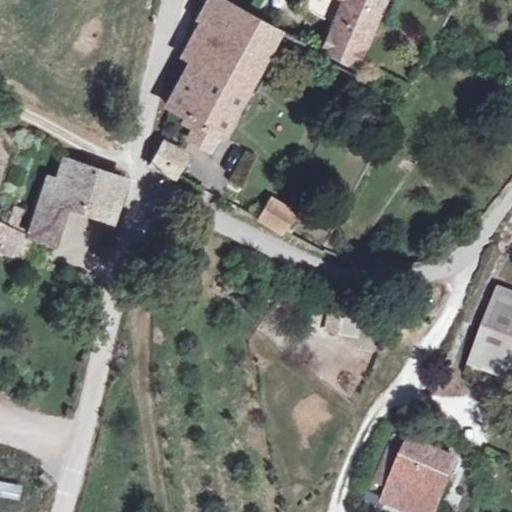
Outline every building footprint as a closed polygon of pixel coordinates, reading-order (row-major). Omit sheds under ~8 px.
[(199,121),(194,130),(190,138),(212,151),(217,143),(225,134),(280,30),(225,0),(210,0),(200,19),(202,20),(184,55),(193,60),(169,104),(186,114),(199,121)] [(345,0),(324,49),(358,65),(381,12),(392,17),(398,0),(345,0)] [(181,122),(194,130),(199,121),(186,114),(181,122)] [(166,143),(153,165),(176,177),(188,153),(166,143)] [(123,183),(68,161),(59,183),(51,180),(34,223),(39,226),(33,239),(57,248),(73,209),(110,222),(123,183)] [(226,204),(257,219),(270,196),(238,179),(226,204)] [(270,196),(257,219),(290,235),(302,213),(270,196)] [(511,307),(497,302),(476,354),(511,368),(511,307)] [(361,315),(335,310),(331,328),(341,330),(343,323),(359,326),(361,315)] [(410,442),(383,501),(408,511),(436,511),(458,462),(410,442)]
